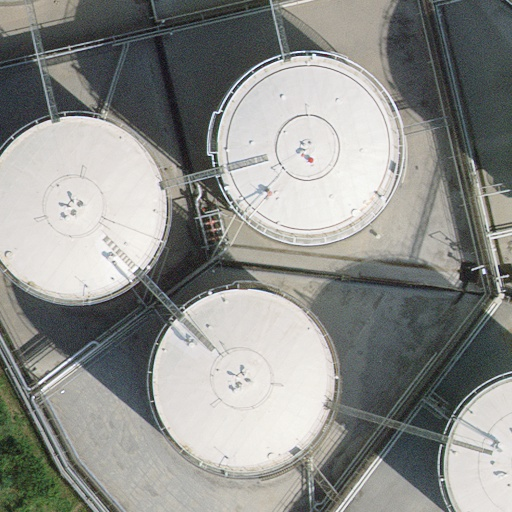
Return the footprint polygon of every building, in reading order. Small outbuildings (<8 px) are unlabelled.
[(511,0),(499,0),(501,19),(511,18),(511,0)] [(287,43),(210,184),(344,257),(421,116),(287,43)] [(164,292),(154,130),(0,138),(0,200),(6,301),(164,292)] [(320,307),(168,313),(174,472),(327,466),(320,307)] [(511,511),(511,390),(476,384),(452,511),(511,511)]
